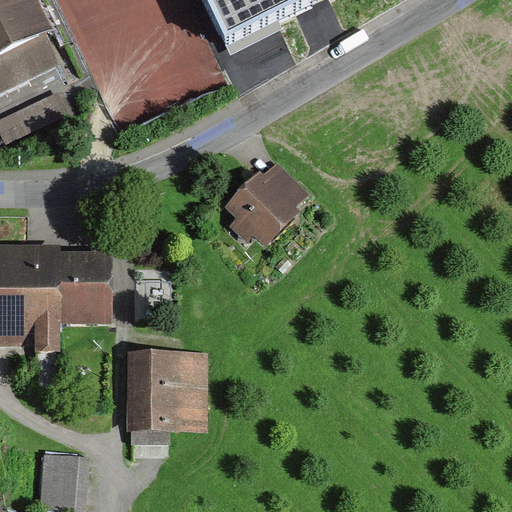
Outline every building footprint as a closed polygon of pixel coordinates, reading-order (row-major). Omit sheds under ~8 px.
[(0,0),(0,92),(55,68),(23,0),(0,0)] [(214,70),(186,0),(71,0),(114,109),(214,70)] [(205,0),(227,45),(321,0),(205,0)] [(61,97),(0,128),(0,132),(11,153),(73,120),(61,97)] [(313,206),(278,171),(233,217),(268,251),(313,206)] [(112,257),(0,259),(0,355),(58,354),(58,333),(114,332),(112,257)] [(150,317),(175,316),(174,284),(150,285),(150,317)] [(211,364),(134,364),(134,437),(211,436),(211,364)] [(89,511),(93,467),(51,463),(46,511),(89,511)]
